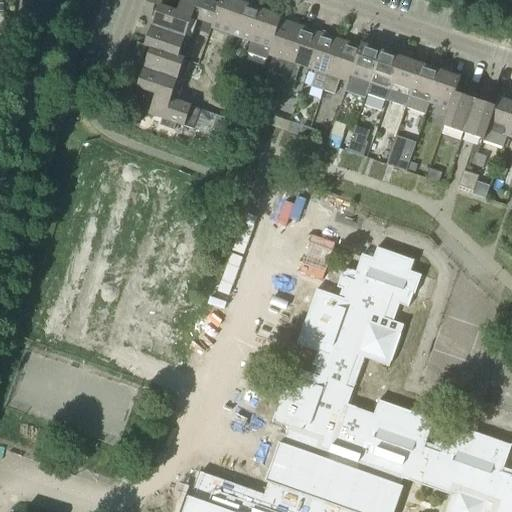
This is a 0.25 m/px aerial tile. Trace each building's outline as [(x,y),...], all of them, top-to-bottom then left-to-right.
[(179,57),(192,18),(177,12),(168,9),(171,0),(169,0),(147,0),(145,8),(152,11),(154,5),(163,8),(156,28),(152,26),(146,45),(138,42),(133,57),(142,60),(147,47),(155,50),(178,59),(179,57)] [(212,24),(219,5),(205,0),(181,0),(177,12),(192,18),(212,24)] [(231,35),(243,0),(232,0),(231,5),(220,1),(219,5),(212,24),(211,28),(231,35)] [(251,42),(260,14),(251,11),(254,0),(243,0),(231,35),(251,42)] [(270,49),(280,20),(285,8),(275,4),(270,18),(260,14),(251,42),(247,52),(267,59),(268,55),(270,49)] [(283,77),(300,27),(280,20),(270,49),(268,55),(276,58),(271,73),(283,77)] [(308,69),(320,34),(300,27),(283,77),(294,81),(300,66),(308,69)] [(322,90),(340,40),(320,34),(308,69),(315,72),(310,86),(322,90)] [(370,83),(379,55),(368,52),(373,38),(364,35),(359,47),(350,76),(370,83)] [(350,76),(359,47),(340,40),(322,90),(334,95),(339,80),(347,83),(350,76)] [(386,101),(390,90),(404,49),(394,45),(389,59),(379,55),(370,83),(366,94),(386,101)] [(409,96),(419,69),(408,65),(413,52),(404,49),(390,90),(409,96)] [(185,59),(179,57),(178,59),(155,50),(149,69),(145,68),(138,87),(129,84),(125,94),(139,98),(142,90),(156,95),(171,99),(185,59)] [(425,114),(429,103),(443,62),(434,59),(429,73),(419,69),(409,96),(406,108),(425,114)] [(449,110),(454,93),(458,83),(447,79),(452,65),(443,62),(429,103),(449,110)] [(482,140),(482,141),(502,148),(506,137),(511,118),(511,108),(505,106),(510,92),(500,89),(492,112),(482,140)] [(475,101),(454,93),(449,110),(443,126),(464,134),(474,137),(474,138),(482,140),(492,112),(484,109),(474,105),(475,101)] [(200,110),(171,99),(156,95),(149,114),(162,119),(159,126),(173,130),(175,124),(193,130),(200,110)] [(266,124),(269,114),(263,112),(260,121),(266,124)] [(278,117),(269,114),(266,124),(275,127),(278,117)] [(233,121),(217,115),(211,135),(210,135),(204,153),(221,159),(233,121)] [(306,137),(309,128),(302,125),(299,135),(306,137)] [(318,131),(309,128),(306,137),(314,140),(318,131)] [(366,144),(351,139),(347,151),(362,157),(366,144)] [(414,148),(400,143),(392,168),(406,173),(414,148)] [(459,186),(472,191),(477,177),(464,172),(459,186)] [(511,511),(511,465),(506,463),(511,446),(511,445),(457,426),(450,446),(428,438),(435,420),(379,401),(374,417),(347,407),(365,358),(390,367),(405,325),(394,321),(400,304),(409,307),(414,294),(416,295),(423,276),(411,272),(415,260),(378,247),(374,259),(363,255),(357,273),(345,269),(335,296),(317,290),(301,337),(298,345),(318,351),(310,374),(292,367),(273,423),(288,428),(269,481),(224,465),(219,479),(210,476),(203,496),(191,492),(183,511),(511,511)]
